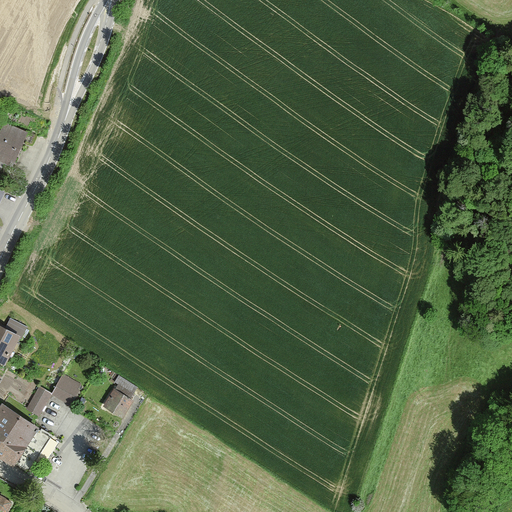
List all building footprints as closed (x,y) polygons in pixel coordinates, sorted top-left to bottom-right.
[(0,169),(4,160),(12,163),(25,133),(5,125),(3,128),(0,126),(0,169)] [(8,329),(0,324),(0,360),(4,362),(17,337),(7,331),(8,329)] [(62,374),(52,393),(70,403),(80,385),(62,374)] [(115,390),(105,405),(122,416),(131,401),(129,399),(137,387),(119,375),(115,382),(119,384),(115,391),(115,390)] [(40,386),(27,408),(39,414),(51,392),(40,386)] [(0,454),(14,464),(14,463),(28,472),(29,470),(30,471),(34,464),(33,463),(51,437),(2,405),(0,407),(0,454)] [(0,508),(7,511),(11,502),(5,499),(5,498),(0,495),(0,508)]
